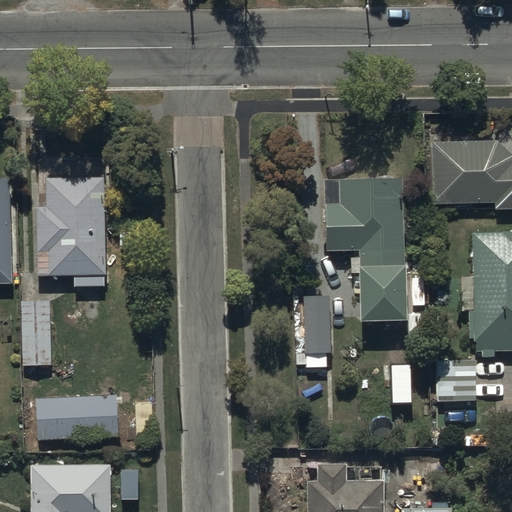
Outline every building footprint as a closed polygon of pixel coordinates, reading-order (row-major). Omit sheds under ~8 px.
[(511,154),(497,140),(430,142),(432,205),(493,204),(493,211),(511,210),(511,154)] [(102,177),(43,178),(44,208),(34,208),(36,278),(74,277),(74,287),(105,286),(102,177)] [(402,179),(322,181),(323,251),(358,250),(360,306),(362,311),(362,318),(367,321),(397,321),(405,310),(402,179)] [(511,233),(472,234),(472,311),(468,311),(468,339),(472,339),(472,343),(475,343),(475,352),(479,352),(481,358),(493,357),(493,349),(511,348),(511,233)] [(327,297),(302,298),(305,367),(326,366),(325,352),(330,352),(327,297)] [(50,303),(20,303),(21,366),(51,366),(50,303)] [(474,363),(438,362),(438,399),(442,399),(442,421),(478,421),(478,406),(474,403),(474,363)] [(115,396),(35,399),(37,441),(117,438),(115,396)] [(30,465),(29,511),(108,511),(109,465),(30,465)] [(344,483),(344,465),(317,465),(318,481),(308,481),(305,485),(305,511),(383,511),(383,482),(344,483)]
